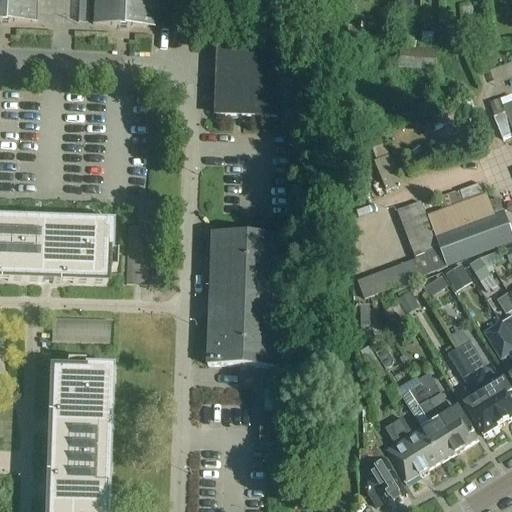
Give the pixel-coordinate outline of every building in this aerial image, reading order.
[(0,0),(0,23),(35,24),(35,0),(93,0),(92,27),(153,29),(153,0),(0,0)] [(466,23),(468,42),(483,41),(481,21),(466,23)] [(422,45),(435,45),(435,35),(422,35),(422,45)] [(217,117),(277,119),(279,39),(220,37),(217,117)] [(399,70),(436,72),(437,53),(400,51),(399,70)] [(511,106),(502,110),(499,101),(490,105),(494,116),(504,112),(511,132),(511,106)] [(471,131),(463,112),(438,123),(446,141),(471,131)] [(368,140),(368,138),(352,143),(356,156),(386,146),(383,136),(368,140)] [(402,188),(390,158),(374,165),(386,194),(402,188)] [(465,205),(484,198),(480,186),(460,193),(465,205)] [(465,205),(460,193),(439,201),(444,213),(465,205)] [(415,259),(416,262),(422,279),(448,270),(447,269),(511,244),(511,235),(504,214),(494,217),(487,197),(484,198),(465,205),(444,213),(428,218),(436,239),(440,250),(438,251),(415,259)] [(398,214),(402,225),(425,216),(421,205),(398,214)] [(402,225),(406,237),(429,228),(425,216),(402,225)] [(61,286),(61,280),(72,281),(72,286),(106,287),(107,254),(112,254),(113,225),(0,221),(0,278),(7,278),(7,283),(51,285),(51,286),(61,286)] [(406,237),(411,248),(434,239),(429,228),(406,237)] [(208,368),(280,371),(285,239),(213,236),(208,368)] [(411,248),(415,259),(438,251),(434,239),(411,248)] [(483,266),(489,275),(504,266),(498,256),(483,266)] [(416,262),(404,266),(411,284),(422,279),(416,262)] [(468,271),(474,279),(486,272),(480,264),(468,271)] [(404,266),(393,271),(399,288),(411,284),(404,266)] [(446,278),(456,296),(473,286),(462,268),(446,278)] [(393,271),(381,275),(388,293),(399,288),(393,271)] [(381,275),(370,280),(376,297),(388,293),(381,275)] [(376,297),(370,280),(358,284),(365,301),(376,297)] [(430,287),(423,292),(429,302),(437,297),(430,287)] [(398,302),(406,316),(417,310),(408,295),(398,302)] [(383,315),(391,329),(406,320),(399,306),(383,315)] [(360,308),(361,329),(370,329),(370,307),(360,308)] [(109,324),(52,322),(51,344),(109,346),(109,324)] [(511,341),(502,326),(485,336),(501,363),(510,358),(511,361),(511,378),(510,380),(511,383),(511,341)] [(470,345),(457,353),(504,427),(511,422),(511,394),(505,383),(493,390),(483,373),(486,371),(470,345)] [(363,360),(369,371),(378,366),(368,350),(360,354),(363,360)] [(504,427),(457,353),(449,357),(476,401),(464,408),(484,440),(504,427)] [(107,511),(113,369),(83,368),(83,373),(50,372),(49,406),(54,406),(54,417),(48,417),(47,427),(48,427),(47,471),(52,471),(51,482),(45,482),(45,491),(46,491),(45,511),(107,511)] [(429,377),(419,384),(461,454),(479,443),(459,411),(453,415),(429,377)] [(397,392),(423,433),(443,465),(461,454),(419,384),(417,381),(397,392)] [(265,414),(279,414),(280,393),(265,393),(265,414)] [(403,422),(394,427),(424,476),(443,465),(423,433),(413,439),(403,422)] [(261,446),(284,447),(284,425),(262,424),(261,446)] [(424,476),(394,427),(385,432),(396,449),(386,455),(406,488),(424,476)] [(370,481),(375,489),(379,487),(382,493),(372,499),(379,510),(386,506),(389,510),(408,498),(378,450),(382,448),(374,434),(368,437),(367,454),(372,454),(372,463),(377,470),(371,474),(374,479),(370,481)]
